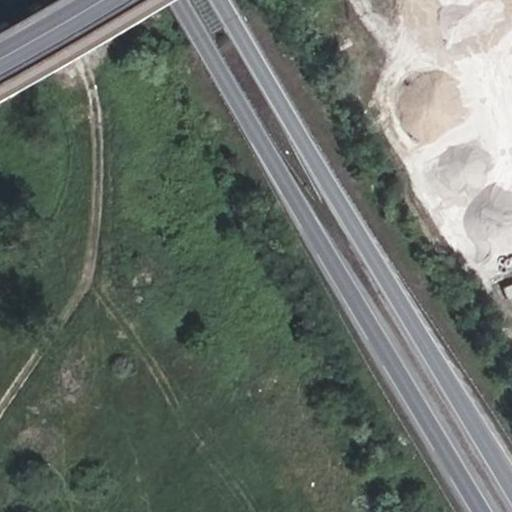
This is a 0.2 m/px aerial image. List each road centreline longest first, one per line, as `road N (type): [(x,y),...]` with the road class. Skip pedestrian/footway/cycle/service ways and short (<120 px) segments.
road 1 (secondary): [(178,0),(486,511)]
road 2 (secondary): [(511,486),(219,0)]
